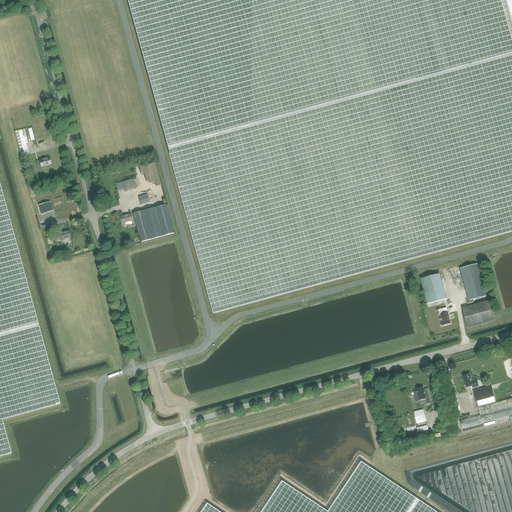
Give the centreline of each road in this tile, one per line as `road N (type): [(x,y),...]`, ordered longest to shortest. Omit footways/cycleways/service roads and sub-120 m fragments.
road 1 (unclassified): [(154,434),(33,0)]
road 2 (unclassified): [(154,434),(511,333)]
road 3 (unclassified): [(58,511),(97,470),(154,434)]
